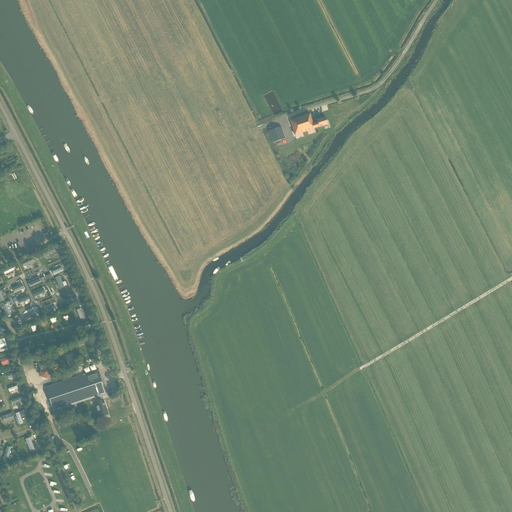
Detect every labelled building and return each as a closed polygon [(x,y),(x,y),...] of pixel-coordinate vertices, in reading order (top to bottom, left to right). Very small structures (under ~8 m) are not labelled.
[(325,117),(317,120),(317,122),(313,124),(310,114),(290,120),(292,124),(291,124),(295,135),(315,129),(315,128),(319,127),(328,124),(325,117)] [(269,130),(273,142),(278,141),(285,138),(281,127),(274,129),(269,130)] [(316,138),(314,132),(296,136),(298,142),(316,138)] [(286,142),(275,145),(277,151),(288,147),(286,142)] [(84,314),(82,308),(76,310),(79,320),(85,318),(84,314)] [(0,358),(0,364),(1,367),(10,363),(8,356),(0,358)] [(39,371),(41,377),(47,378),(52,374),(50,368),(43,366),(39,371)] [(45,414),(96,397),(101,395),(105,394),(97,370),(37,390),(45,414)] [(17,386),(7,389),(9,395),(19,392),(17,386)] [(101,395),(96,397),(98,403),(96,403),(101,417),(109,414),(106,408),(107,407),(105,400),(103,401),(101,395)] [(1,416),(3,423),(13,420),(11,413),(1,416)] [(30,452),(35,450),(29,437),(24,440),(30,452)]
